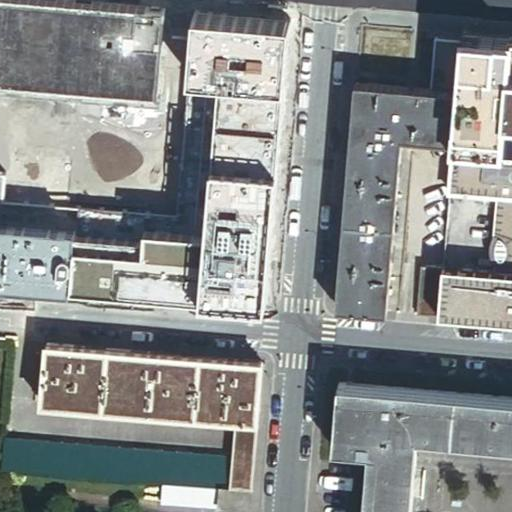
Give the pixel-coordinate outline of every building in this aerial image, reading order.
[(166,12),(34,0),(0,0),(0,85),(158,100),(166,12)] [(296,23),(166,12),(158,100),(201,103),(189,246),(75,235),(70,289),(262,307),(274,294),(296,23)] [(511,64),(511,41),(464,38),(464,44),(459,96),(455,145),(455,149),(504,153),(511,64)] [(433,93),(459,96),(464,44),(437,42),(433,93)] [(337,312),(387,316),(403,140),(407,91),(357,86),(337,312)] [(403,140),(455,145),(459,96),(433,93),(407,91),(403,140)] [(511,153),(504,153),(455,149),(450,196),(497,200),(511,201),(511,153)] [(494,268),(494,275),(511,276),(511,201),(497,200),(493,238),(491,244),(489,252),(489,257),(490,259),(494,268)] [(0,280),(17,282),(17,284),(19,284),(19,282),(43,284),(42,286),(45,286),(45,284),(68,286),(68,289),(70,289),(75,235),(0,228),(0,280)] [(440,321),(444,271),(422,270),(418,319),(440,321)] [(459,273),(444,271),(440,321),(455,322),(459,273)] [(459,273),(455,322),(511,326),(511,276),(494,275),(459,273)] [(217,511),(248,511),(250,495),(256,426),(261,366),(46,348),(41,408),(237,424),(233,462),(3,443),(1,474),(196,491),(194,510),(217,511)] [(511,402),(338,388),(325,511),(410,511),(417,443),(511,451),(511,402)]
